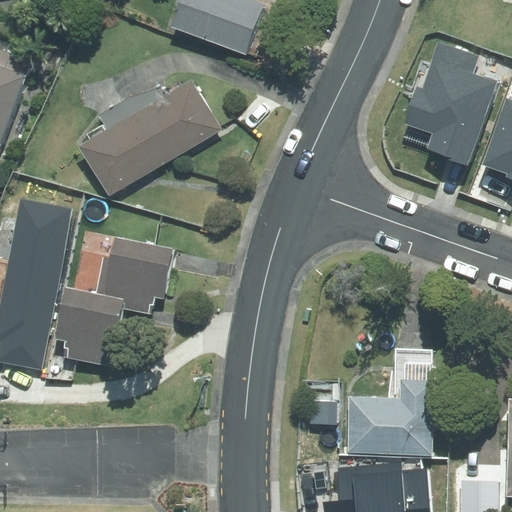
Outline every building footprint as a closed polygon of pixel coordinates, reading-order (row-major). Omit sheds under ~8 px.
[(269,0),(268,0),(180,0),(172,21),(248,52),(269,0)] [(0,160),(33,65),(10,57),(13,50),(0,45),(0,160)] [(109,192),(224,125),(193,72),(78,140),(109,192)] [(465,138),(511,154),(511,102),(482,91),(465,138)] [(106,248),(97,291),(126,298),(125,305),(154,311),(158,293),(166,294),(177,246),(118,234),(114,250),(106,248)] [(126,298),(97,291),(67,284),(57,332),(71,336),(67,353),(124,365),(131,318),(123,317),(125,305),(126,298)] [(348,449),(433,452),(435,374),(401,373),(400,393),(349,391),(348,449)] [(463,511),(499,511),(500,478),(463,478),(463,511)]
